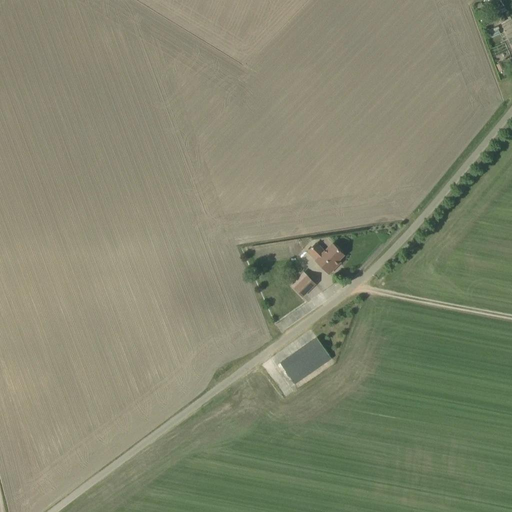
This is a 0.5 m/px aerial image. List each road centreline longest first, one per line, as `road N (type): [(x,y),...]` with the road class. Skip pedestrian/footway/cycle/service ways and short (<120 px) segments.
road 1 (unclassified): [(53,511),(370,270),(511,107)]
road 2 (track): [(511,319),(354,284)]
